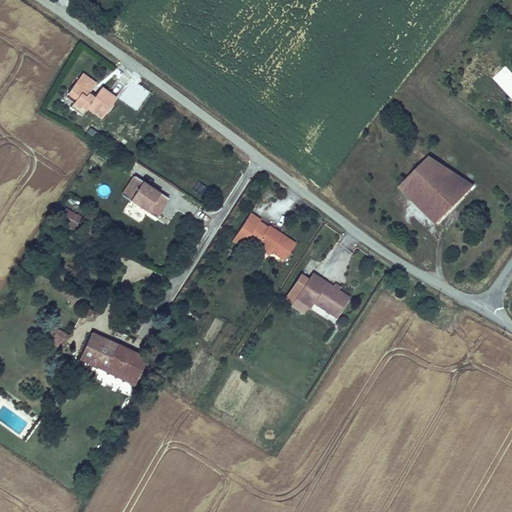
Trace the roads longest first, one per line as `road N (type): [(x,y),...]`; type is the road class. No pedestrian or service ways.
road 1 (unclassified): [(44,0),(388,255),(483,309)]
road 2 (unknown): [(258,158),(163,289)]
